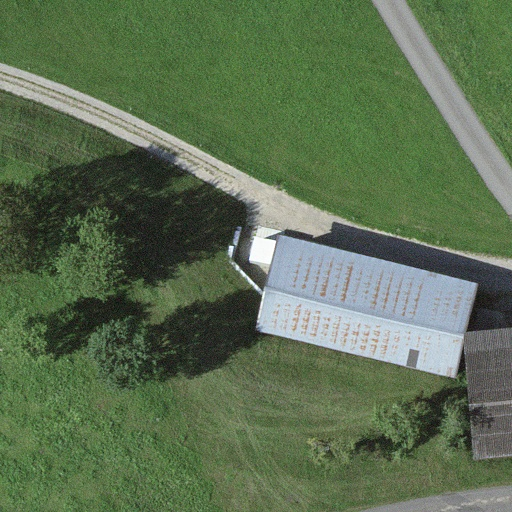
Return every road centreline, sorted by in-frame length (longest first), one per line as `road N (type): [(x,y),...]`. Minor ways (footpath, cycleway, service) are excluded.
road 1 (track): [(511,217),(390,224),(0,72)]
road 2 (track): [(423,0),(511,141)]
